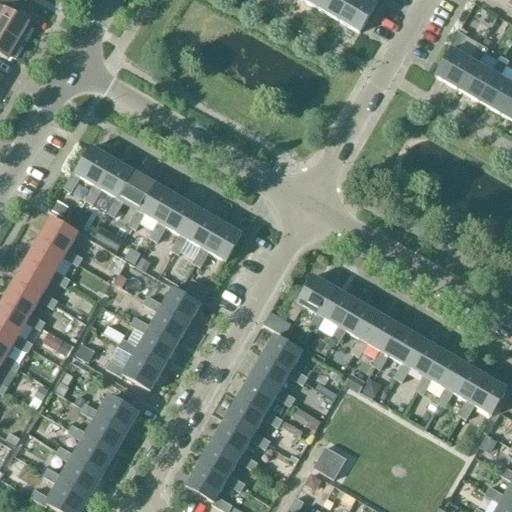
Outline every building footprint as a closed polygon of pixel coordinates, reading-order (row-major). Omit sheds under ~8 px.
[(11,14),(18,3),(12,0),(0,0),(0,32),(22,46),(31,30),(28,28),(29,25),(11,14)] [(296,0),(316,11),(322,0),(296,0)] [(322,0),(316,11),(337,24),(351,0),(322,0)] [(351,0),(337,24),(358,36),(359,35),(375,7),(362,0),(351,0)] [(511,0),(501,0),(509,4),(507,7),(511,9),(511,0)] [(22,46),(0,32),(0,57),(8,62),(10,59),(13,61),(22,46)] [(436,78),(435,80),(459,94),(474,66),(470,64),(457,56),(466,40),(458,35),(448,52),(450,54),(436,78)] [(474,66),(459,94),(480,106),(496,79),(492,77),(478,69),(487,53),(480,48),(470,64),(474,66)] [(496,79),(480,106),(502,119),(511,100),(511,88),(500,82),(509,65),(501,60),(492,77),(496,79)] [(511,100),(502,119),(511,124),(511,100)] [(73,175),(63,191),(71,196),(81,180),(95,188),(98,190),(114,163),(91,150),(75,176),(73,175)] [(95,188),(85,204),(89,207),(93,209),(102,193),(116,201),(120,203),(135,176),(114,163),(98,190),(95,188)] [(116,201),(106,216),(110,219),(114,221),(124,205),(137,213),(141,215),(157,188),(135,176),(120,203),(116,201)] [(137,213),(128,229),(132,231),(136,233),(145,218),(159,226),(163,228),(179,201),(157,188),(141,215),(137,213)] [(159,226),(150,242),(154,244),(158,246),(167,230),(180,238),(184,240),(200,213),(179,201),(163,228),(159,226)] [(68,210),(57,204),(52,213),(63,219),(68,210)] [(180,238),(171,254),(175,256),(179,259),(188,243),(202,251),(206,253),(222,225),(200,213),(184,240),(180,238)] [(37,246),(64,262),(77,270),(82,261),(69,253),(78,237),(51,221),(37,246)] [(202,251),(193,266),(197,269),(201,271),(210,255),(226,265),(242,237),(222,225),(206,253),(202,251)] [(100,231),(92,245),(114,258),(122,244),(100,231)] [(56,276),(64,262),(37,246),(24,268),(51,284),(65,292),(69,284),(56,276)] [(141,257),(131,251),(125,261),(135,267),(141,257)] [(146,274),(150,267),(142,262),(137,269),(146,274)] [(43,297),(51,284),(24,268),(12,290),(38,305),(52,313),(57,305),(43,297)] [(295,303),(286,319),(294,323),(302,309),(315,317),(319,319),(335,292),(312,279),(297,305),(295,303)] [(31,318),(38,305),(12,290),(0,309),(0,310),(26,326),(40,334),(45,326),(31,318)] [(143,308),(158,317),(186,333),(201,308),(173,292),(163,309),(147,299),(143,308)] [(315,317),(307,331),(311,333),(315,336),(323,322),(337,330),(341,332),(357,305),(335,292),(319,319),(315,317)] [(337,330),(329,344),(333,346),(337,348),(345,334),(358,342),(362,344),(378,317),(357,305),(341,332),(337,330)] [(18,340),(26,326),(0,310),(0,340),(13,348),(28,356),(32,348),(18,340)] [(92,317),(87,334),(99,337),(104,320),(92,317)] [(173,355),(186,333),(158,317),(150,330),(135,321),(130,330),(145,339),(173,355)] [(358,342),(350,356),(354,358),(358,361),(366,347),(380,355),(384,357),(400,330),(378,317),(362,344),(358,342)] [(283,323),(277,334),(283,338),(289,327),(283,323)] [(108,329),(104,337),(120,347),(122,343),(124,339),(108,329)] [(380,355),(372,369),(376,371),(379,373),(388,359),(402,367),(406,369),(421,342),(400,330),(384,357),(380,355)] [(74,349),(60,342),(48,335),(41,346),(67,361),(74,349)] [(161,376),(173,355),(145,339),(138,352),(122,343),(120,347),(117,351),(133,360),(161,376)] [(260,364),(288,380),(302,389),(307,381),(292,372),(302,355),(274,339),(260,364)] [(5,362),(13,348),(0,340),(0,369),(1,370),(15,378),(20,370),(5,362)] [(402,367),(393,381),(397,384),(401,386),(410,372),(423,379),(427,382),(443,354),(421,342),(406,369),(402,367)] [(75,361),(86,367),(92,355),(82,349),(75,361)] [(423,379),(414,394),(418,396),(423,398),(431,384),(444,392),(448,394),(464,367),(443,354),(427,382),(423,379)] [(96,359),(90,369),(101,376),(107,365),(96,359)] [(150,394),(161,376),(133,360),(125,373),(109,364),(105,372),(121,382),(123,378),(150,394)] [(280,393),(288,380),(260,364),(247,386),(275,402),(290,410),(295,402),(280,393)] [(444,392),(436,406),(439,408),(440,408),(444,410),(452,396),(466,404),(470,407),(486,379),(464,367),(448,394),(444,392)] [(466,404),(457,418),(461,421),(465,423),(474,409),(491,419),(507,392),(486,379),(470,407),(466,404)] [(267,415),(275,402),(247,386),(235,407),(262,423),(277,432),(279,428),(300,440),(303,435),(285,425),(267,415)] [(68,391),(60,387),(55,395),(63,400),(68,391)] [(42,404),(48,394),(40,389),(34,400),(42,404)] [(78,399),(74,406),(81,410),(85,403),(78,399)] [(79,415),(95,425),(123,441),(138,416),(110,400),(100,417),(84,407),(79,415)] [(432,404),(428,411),(435,415),(439,408),(436,406),(432,404)] [(255,436),(262,423),(235,407),(222,429),(250,445),(265,453),(270,445),(255,436)] [(312,420),(306,429),(315,434),(320,425),(312,420)] [(110,463),(123,441),(95,425),(87,438),(72,429),(67,437),(82,446),(110,463)] [(242,458),(250,445),(222,429),(210,450),(237,466),(252,475),(257,466),(242,458)] [(496,445),(485,439),(481,447),(492,453),(496,445)] [(98,484),(110,463),(82,446),(75,460),(59,451),(55,458),(70,467),(98,484)] [(230,479),(237,466),(210,450),(198,471),(225,487),(240,496),(245,488),(230,479)] [(325,451),(319,461),(313,472),(333,484),(345,463),(325,451)] [(86,505),(98,484),(70,467),(62,481),(47,472),(42,480),(58,489),(86,505)] [(511,486),(511,475),(501,469),(496,477),(511,486)] [(217,500),(225,487),(198,471),(187,490),(212,505),(211,508),(217,511),(230,511),(232,509),(217,500)] [(311,492),(317,491),(321,484),(310,478),(304,488),(311,492)] [(474,499),(484,483),(477,479),(467,495),(474,499)] [(508,511),(511,511),(511,486),(504,499),(489,491),(484,499),(499,507),(508,511)] [(55,511),(81,511),(86,505),(58,489),(50,502),(34,493),(30,501),(46,510),(48,507),(55,511)] [(300,511),(303,506),(295,501),(289,511),(300,511)]
